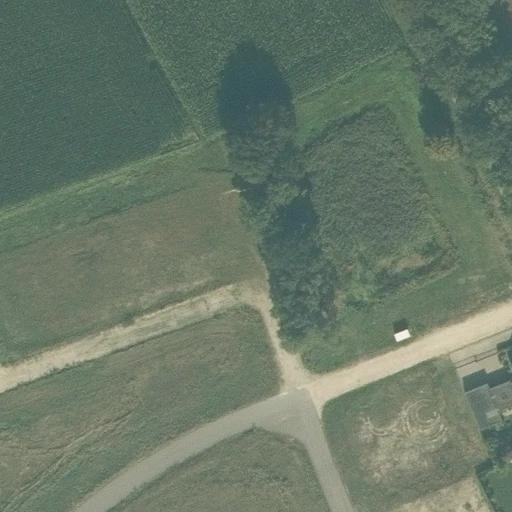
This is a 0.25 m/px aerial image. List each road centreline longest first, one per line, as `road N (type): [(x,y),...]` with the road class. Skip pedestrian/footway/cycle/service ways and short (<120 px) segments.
road 1 (residential): [(298,402),(262,290),(0,382)]
road 2 (residential): [(92,511),(164,460),(298,402)]
road 3 (residential): [(298,402),(511,310)]
road 4 (tertiary): [(511,145),(438,0)]
